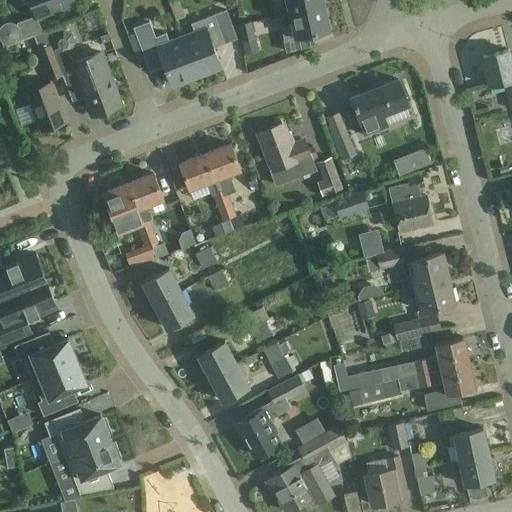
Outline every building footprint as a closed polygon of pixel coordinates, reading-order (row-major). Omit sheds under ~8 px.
[(76,0),(30,0),(37,17),(77,2),(76,0)] [(287,0),(290,13),(325,5),(324,0),(287,0)] [(325,5),(290,13),(292,23),(282,26),(285,39),(330,28),(325,5)] [(183,37),(198,75),(222,66),(213,42),(224,37),(215,14),(192,22),(196,32),(183,37)] [(33,18),(17,24),(13,21),(7,21),(2,24),(0,28),(0,30),(1,35),(4,39),(6,43),(13,41),(38,32),(33,18)] [(151,20),(134,26),(149,66),(164,60),(174,84),(198,75),(183,37),(171,42),(167,32),(156,36),(151,20)] [(251,20),(238,23),(242,41),(245,54),(258,51),(255,38),(251,20)] [(48,34),(64,75),(69,90),(82,85),(93,114),(122,103),(116,88),(119,80),(112,77),(101,50),(74,61),(69,49),(72,48),(76,40),(72,32),(64,28),(48,34)] [(38,32),(33,33),(51,80),(52,79),(64,75),(48,34),(47,31),(46,31),(44,31),(43,30),(38,32)] [(0,56),(10,52),(7,44),(0,46),(0,56)] [(511,60),(509,49),(484,55),(491,84),(505,81),(511,106),(511,60)] [(398,78),(351,96),(365,132),(387,124),(383,113),(408,104),(398,78)] [(53,82),(27,91),(42,130),(47,128),(54,131),(57,124),(68,120),(53,82)] [(356,154),(339,111),(324,118),(340,160),(356,154)] [(307,147),(304,139),(291,144),(283,123),(258,132),(272,168),(270,169),(276,184),(316,169),(312,159),(318,157),(313,145),(307,147)] [(215,193),(219,205),(231,200),(228,193),(235,190),(228,171),(241,166),(231,142),(206,152),(215,176),(221,191),(215,193)] [(415,149),(421,164),(431,161),(425,146),(415,149)] [(180,162),(190,186),(206,179),(212,194),(215,193),(221,191),(215,176),(206,152),(180,162)] [(344,188),(332,156),(318,161),(324,179),(317,181),(323,195),(344,188)] [(154,172),(128,182),(138,207),(143,220),(150,217),(150,218),(152,217),(147,203),(163,197),(154,172)] [(418,186),(425,185),(422,174),(410,176),(411,181),(412,187),(418,186)] [(260,185),(256,178),(248,182),(251,189),(260,185)] [(412,187),(411,181),(390,186),(401,230),(433,222),(427,194),(420,196),(418,186),(412,187)] [(143,220),(138,207),(128,182),(103,192),(117,230),(138,222),(143,220)] [(363,189),(335,199),(340,216),(369,207),(363,189)] [(236,214),(231,200),(219,205),(225,220),(222,221),(225,231),(235,228),(230,216),(236,214)] [(237,215),(236,214),(230,216),(235,228),(244,224),(239,214),(237,215)] [(150,217),(143,220),(138,222),(143,234),(154,230),(150,218),(150,217)] [(364,257),(365,256),(376,254),(375,253),(383,251),(378,229),(358,233),(364,257)] [(154,230),(143,234),(147,246),(151,257),(158,255),(154,245),(159,243),(154,230)] [(160,244),(159,243),(154,245),(158,255),(168,252),(164,243),(160,244)] [(209,245),(196,252),(204,266),(217,259),(209,245)] [(380,269),(405,262),(401,246),(383,251),(375,253),(380,269)] [(409,259),(412,275),(400,278),(403,288),(449,277),(443,251),(409,259)] [(0,262),(0,298),(44,280),(33,253),(1,266),(0,262)] [(143,281),(155,304),(182,289),(169,267),(143,281)] [(208,275),(216,289),(229,281),(222,267),(208,275)] [(455,302),(449,277),(403,288),(406,299),(417,296),(421,310),(455,302)] [(0,308),(4,319),(0,320),(0,342),(28,331),(23,319),(55,306),(44,280),(0,298),(0,308)] [(194,312),(182,289),(155,304),(168,327),(194,312)] [(323,302),(327,330),(356,327),(352,298),(323,302)] [(269,317),(263,305),(245,315),(246,316),(259,342),(280,331),(272,315),(269,317)] [(438,314),(394,325),(396,331),(398,340),(442,329),(438,314)] [(32,378),(77,360),(68,337),(48,345),(43,333),(13,345),(19,359),(23,357),(32,378)] [(439,355),(426,358),(429,371),(470,361),(464,336),(436,342),(439,355)] [(402,351),(409,349),(406,339),(399,340),(402,351)] [(225,340),(198,355),(209,376),(237,363),(225,340)] [(294,353),(290,355),(290,356),(289,355),(286,356),(284,352),(288,351),(290,349),(286,340),(283,342),(280,343),(278,341),(263,349),(278,378),(296,369),(294,366),(295,365),(299,363),(294,353)] [(340,343),(324,347),(327,363),(344,360),(340,343)] [(426,358),(377,369),(380,381),(418,373),(429,371),(426,358)] [(37,401),(42,415),(72,403),(67,390),(86,382),(77,360),(32,378),(40,400),(37,401)] [(447,387),(424,392),(428,409),(462,401),(459,391),(476,387),(470,361),(429,371),(432,383),(445,380),(447,387)] [(237,363),(209,376),(222,400),(249,385),(237,363)] [(313,376),(309,368),(300,373),(304,381),(313,376)] [(432,383),(429,371),(418,373),(421,386),(432,383)] [(308,390),(299,373),(267,390),(273,400),(262,406),(264,409),(237,423),(243,435),(245,433),(256,454),(279,442),(274,433),(276,431),(269,418),(292,407),(289,400),(308,390)] [(401,390),(398,378),(349,391),(352,405),(402,393),(401,390)] [(50,435),(56,433),(65,456),(110,438),(108,434),(112,433),(105,417),(102,418),(100,414),(79,422),(74,409),(44,421),(50,435)] [(387,425),(393,449),(409,445),(403,421),(387,425)] [(297,447),(302,456),(279,469),(281,472),(268,479),(274,491),(276,490),(287,510),(302,502),(305,508),(331,493),(317,467),(335,458),(338,463),(355,453),(338,424),(297,447)] [(454,434),(459,459),(489,452),(484,427),(454,434)] [(119,463),(118,459),(121,457),(115,441),(111,442),(110,438),(65,456),(80,493),(113,486),(108,472),(105,473),(104,469),(119,463)] [(4,448),(5,458),(17,456),(15,446),(4,448)] [(415,469),(425,467),(429,466),(426,450),(411,453),(415,469)] [(489,452),(459,459),(452,460),(454,470),(462,469),(465,484),(495,477),(489,452)] [(17,456),(5,458),(7,468),(19,466),(17,456)] [(373,505),(379,504),(379,506),(383,508),(391,507),(393,503),(393,501),(397,500),(397,499),(408,497),(399,456),(389,458),(391,469),(367,474),(361,476),(364,490),(370,489),(373,505)] [(432,475),(427,476),(417,478),(421,494),(436,491),(432,475)] [(29,510),(29,511),(59,511),(57,503),(29,510)]
